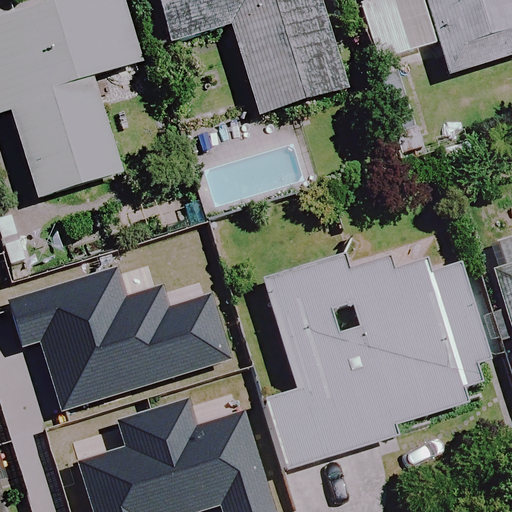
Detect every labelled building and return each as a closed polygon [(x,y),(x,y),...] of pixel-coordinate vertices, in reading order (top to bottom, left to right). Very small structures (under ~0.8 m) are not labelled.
[(135,73),(112,0),(88,0),(0,26),(0,120),(5,119),(31,208),(116,183),(87,87),(135,73)] [(330,3),(329,0),(152,0),(166,51),(227,34),(252,124),(340,99),(314,7),(330,3)] [(511,0),(357,0),(361,12),(354,14),(372,72),(433,53),(442,84),(511,62),(511,0)] [(511,243),(484,251),(511,356),(511,243)] [(491,405),(446,250),(263,303),(290,399),(263,407),(283,477),(393,445),(390,434),(491,405)] [(65,388),(55,354),(0,370),(0,373),(40,511),(71,511),(179,480),(186,501),(261,479),(232,380),(162,401),(151,363),(65,388)]
